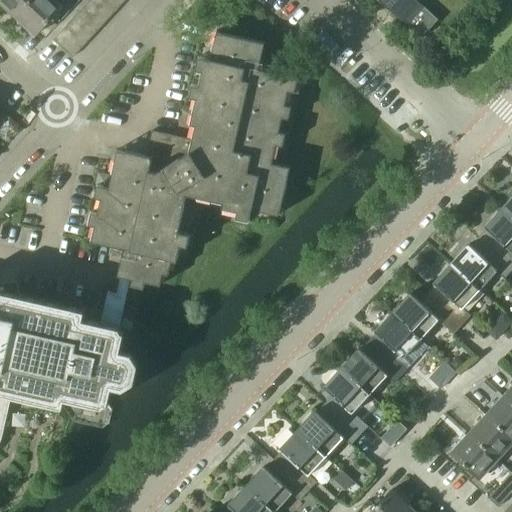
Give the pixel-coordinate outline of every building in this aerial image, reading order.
[(0,0),(0,3),(15,17),(30,0),(0,0)] [(53,0),(30,0),(15,17),(34,35),(60,6),(53,0)] [(98,0),(87,0),(61,29),(81,47),(113,13),(98,0)] [(116,0),(98,0),(113,13),(121,4),(116,0)] [(381,0),(420,36),(436,19),(414,0),(381,0)] [(81,47),(61,29),(52,39),(72,57),(81,47)] [(103,186),(90,241),(111,246),(124,249),(117,275),(120,276),(130,278),(145,282),(160,286),(163,273),(169,274),(172,260),(177,261),(183,233),(178,232),(186,196),(222,203),(222,208),(250,215),(251,210),(278,216),(290,166),(271,162),(290,77),(257,69),(262,49),(263,42),(216,31),(212,49),(210,59),(204,57),(192,113),(197,115),(193,131),(191,140),(160,133),(151,130),(145,155),(117,149),(116,150),(114,162),(108,187),(103,186)] [(511,196),(502,207),(511,215),(511,196)] [(487,227),(478,236),(511,267),(511,215),(502,207),(485,226),(487,227)] [(504,278),(511,268),(511,267),(478,236),(471,244),(470,242),(451,263),(479,288),(495,270),(504,278)] [(436,282),(427,292),(461,324),(471,313),(463,306),(479,288),(451,263),(434,281),(436,282)] [(0,424),(7,394),(63,406),(64,397),(71,399),(77,400),(102,406),(102,405),(105,403),(107,403),(112,383),(123,386),(132,380),(136,363),(130,353),(120,351),(124,333),(124,331),(122,330),(120,327),(120,326),(119,326),(122,313),(130,278),(120,276),(117,293),(108,292),(101,322),(83,318),(85,310),(16,294),(0,290),(0,424)] [(412,292),(393,312),(421,337),(438,319),(453,332),(461,324),(427,292),(420,299),(412,292)] [(377,331),(368,341),(402,373),(412,361),(404,355),(421,337),(393,312),(376,330),(377,331)] [(360,346),(341,367),(369,393),(386,374),(395,381),(402,373),(368,341),(361,348),(360,346)] [(444,361),(429,378),(441,389),(456,372),(444,361)] [(332,396),(325,404),(358,435),(366,425),(351,411),(369,393),(341,367),(323,386),(332,396)] [(511,387),(503,397),(511,404),(511,387)] [(511,404),(503,397),(486,415),(511,438),(511,404)] [(314,411),(296,430),(323,455),(340,437),(349,445),(358,435),(325,404),(317,413),(314,411)] [(511,438),(486,415),(470,433),(498,458),(511,443),(511,438)] [(282,450),(274,459),(307,490),(316,480),(308,473),(323,455),(296,430),(279,448),(282,450)] [(498,458),(470,433),(452,452),(480,478),(498,458)] [(263,466),(245,485),(273,510),(289,492),(298,500),(307,490),(274,459),(266,468),(263,466)] [(511,490),(511,471),(488,496),(498,505),(511,490)] [(230,506),(224,511),(271,511),(273,510),(245,485),(227,504),(230,506)] [(371,511),(407,511),(411,508),(392,490),(371,511)]
